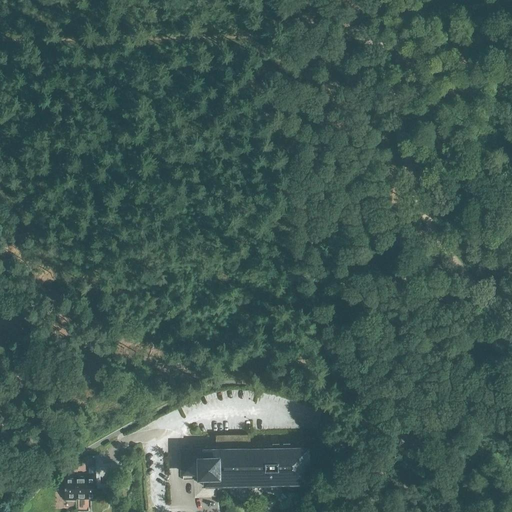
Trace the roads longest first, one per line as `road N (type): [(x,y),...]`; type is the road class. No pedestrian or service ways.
road 1 (track): [(377,33),(0,40)]
road 2 (track): [(370,0),(417,202),(506,320)]
